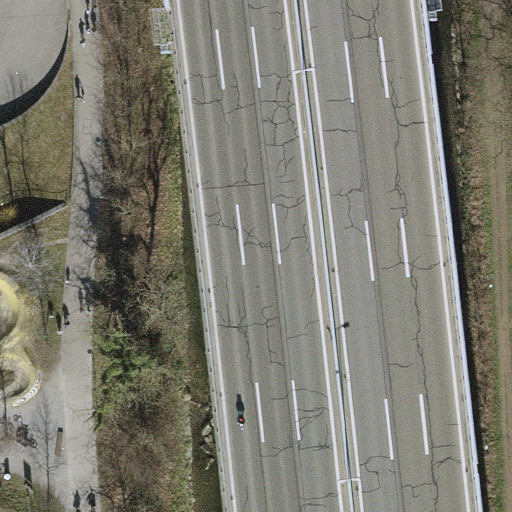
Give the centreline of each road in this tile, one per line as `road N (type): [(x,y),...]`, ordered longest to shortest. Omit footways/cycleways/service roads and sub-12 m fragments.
road 1 (motorway): [(231,0),(290,511)]
road 2 (motorway): [(415,511),(358,0)]
